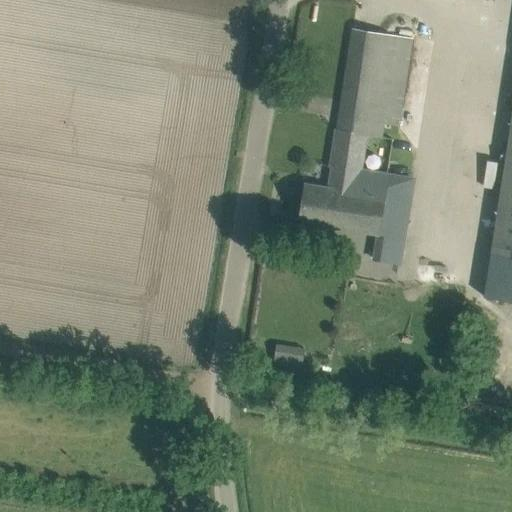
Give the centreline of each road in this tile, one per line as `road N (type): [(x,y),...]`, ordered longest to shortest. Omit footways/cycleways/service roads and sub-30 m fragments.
road 1 (tertiary): [(279,0),(219,383)]
road 2 (track): [(219,383),(0,347)]
road 3 (tertiary): [(227,511),(219,383)]
